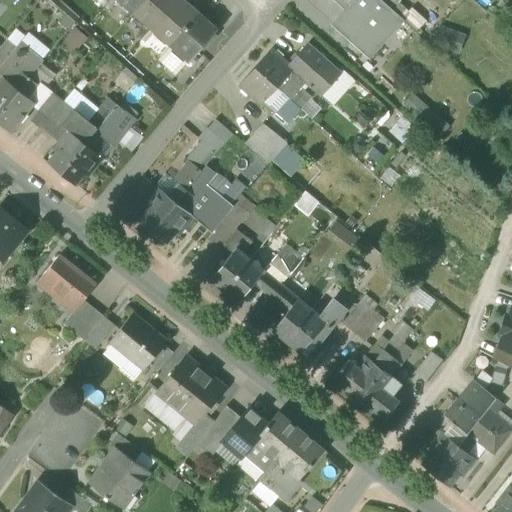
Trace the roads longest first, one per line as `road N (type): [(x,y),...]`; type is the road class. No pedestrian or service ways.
road 1 (tertiary): [(85,233),(372,465)]
road 2 (residential): [(511,216),(468,345),(372,465)]
road 3 (residential): [(85,233),(266,13)]
